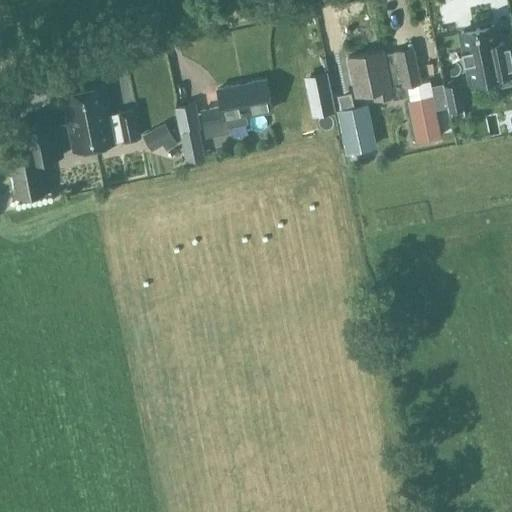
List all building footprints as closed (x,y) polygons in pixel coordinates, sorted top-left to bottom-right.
[(392,14),(397,34),(408,32),(404,11),(392,14)] [(467,62),(471,81),(497,75),(499,87),(511,84),(511,50),(500,53),(494,25),(461,32),(465,49),(462,49),(465,63),(467,62)] [(375,99),(393,95),(391,85),(402,82),(403,86),(421,83),(413,47),(396,51),(396,53),(385,55),(383,50),(348,57),(356,95),(373,92),(375,99)] [(310,75),(304,76),(312,116),(319,114),(335,111),(326,71),(310,75)] [(206,136),(229,131),(228,125),(247,121),(246,115),(273,110),(266,80),(263,81),(261,78),(252,80),(251,83),(235,86),(233,84),(224,86),(223,89),(218,90),(221,107),(201,111),(206,136)] [(450,108),(451,111),(463,109),(463,106),(458,83),(446,86),(450,108)] [(115,142),(103,85),(63,93),(75,150),(115,142)] [(366,105),(353,108),(351,96),(339,99),(341,110),(340,111),(348,151),(375,146),(366,105)] [(409,102),(417,141),(441,136),(433,96),(409,102)] [(176,107),(185,153),(198,151),(201,144),(198,128),(200,127),(195,103),(176,107)] [(123,140),(126,139),(139,137),(134,109),(117,112),(123,140)] [(18,122),(24,153),(5,157),(14,198),(51,190),(45,159),(63,156),(55,114),(18,122)] [(165,123),(151,131),(159,145),(162,143),(166,150),(177,144),(165,123)]
